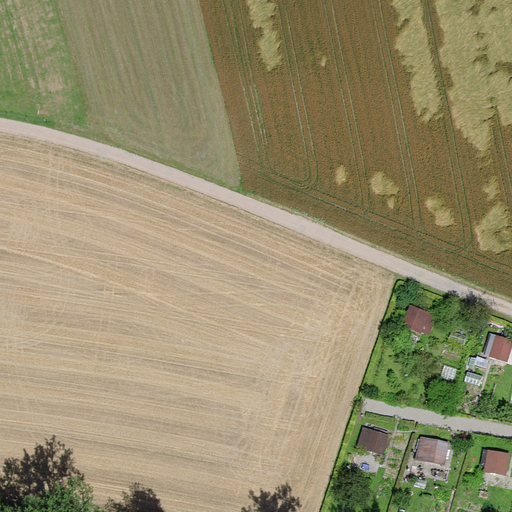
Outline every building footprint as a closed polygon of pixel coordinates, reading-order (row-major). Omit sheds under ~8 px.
[(430,314),(410,304),(401,324),(420,333),(430,314)] [(511,351),(511,340),(497,335),(490,356),(509,362),(511,351)] [(389,434),(364,426),(357,445),(382,454),(389,434)] [(450,443),(421,435),(416,456),(445,464),(450,443)] [(511,454),(485,449),(482,470),(507,475),(511,454)]
